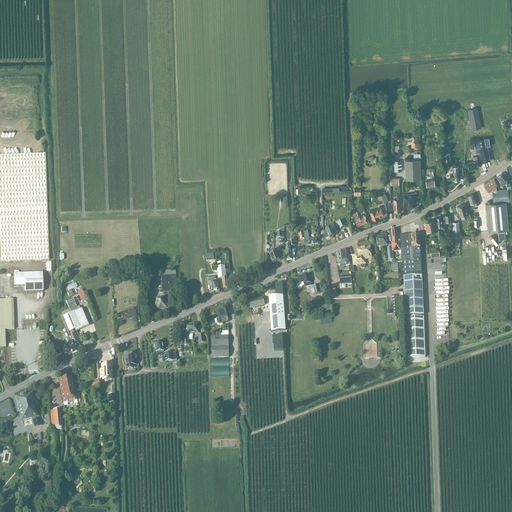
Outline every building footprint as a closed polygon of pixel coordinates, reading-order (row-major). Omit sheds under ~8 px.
[(468,110),(472,130),(482,128),(478,108),(468,110)] [(484,139),(474,141),(476,154),(480,153),(482,163),(490,161),(487,146),(490,146),(489,138),(484,139)] [(0,155),(0,245),(0,246),(1,262),(49,260),(45,154),(0,155)] [(477,157),(472,157),(473,161),(468,162),(469,170),(470,170),(471,171),(473,170),(474,169),(479,168),(477,157)] [(405,160),(406,180),(421,179),(420,159),(405,160)] [(454,174),(450,175),(451,180),(454,179),(454,180),(460,180),(460,175),(464,175),(463,167),(459,168),(459,166),(453,167),(453,168),(454,174)] [(502,173),(496,177),(502,185),(508,181),(502,173)] [(485,185),(489,191),(491,190),(492,191),(497,191),(496,186),(499,184),(495,178),(485,185)] [(427,187),(435,186),(434,179),(426,180),(427,187)] [(493,203),(486,203),(488,231),(508,229),(506,201),(509,201),(508,190),(497,191),(492,191),(493,203)] [(415,207),(415,201),(415,194),(403,195),(405,208),(415,207)] [(474,194),(468,196),(472,208),(477,206),(474,194)] [(464,215),(465,219),(470,217),(469,213),(468,214),(465,204),(457,207),(460,217),(464,215)] [(370,211),(373,219),(379,217),(380,217),(382,216),(384,215),(384,213),(388,211),(386,205),(370,211)] [(356,218),(358,225),(367,222),(364,215),(358,217),(356,218)] [(337,223),(340,229),(345,226),(343,220),(337,223)] [(436,229),(435,224),(435,220),(429,221),(428,220),(426,221),(426,222),(425,222),(426,230),(436,229)] [(326,231),(324,232),(325,237),(326,238),(329,237),(329,238),(330,238),(331,239),(333,238),(333,237),(333,236),(335,235),(334,234),(337,233),(334,226),(334,227),(332,223),(329,225),(326,226),(328,230),(326,231)] [(397,229),(391,230),(392,242),(391,242),(392,252),(399,251),(401,251),(401,240),(397,240),(397,229)] [(299,234),(300,240),(303,239),(304,241),(307,240),(308,246),(318,244),(316,238),(309,240),(307,232),(299,234)] [(419,234),(400,236),(401,240),(401,251),(401,254),(402,262),(403,262),(407,358),(425,358),(424,317),(422,276),(421,259),(419,234)] [(376,238),(377,246),(388,245),(387,237),(376,238)] [(293,241),(290,241),(290,244),(285,244),(287,260),(292,260),(291,246),(294,246),(293,241)] [(361,264),(361,267),(362,268),(364,268),(365,267),(365,264),(365,259),(371,258),(370,246),(365,247),(365,248),(358,249),(359,255),(353,256),(354,265),(361,264)] [(274,249),(268,252),(270,255),(271,258),(270,259),(271,262),(273,261),(273,262),(279,260),(276,252),(274,249)] [(343,251),(338,252),(339,265),(340,265),(340,267),(349,266),(350,266),(350,265),(348,249),(344,250),(343,251)] [(217,267),(219,279),(223,279),(224,289),(228,288),(227,279),(226,280),(225,266),(217,267)] [(42,273),(14,274),(14,287),(25,286),(25,292),(43,292),(42,273)] [(303,282),(305,287),(311,286),(309,274),(302,276),(297,277),(298,283),(303,282)] [(162,276),(163,292),(177,292),(176,276),(162,276)] [(208,277),(208,282),(211,282),(212,292),(219,291),(218,283),(217,283),(216,276),(208,277)] [(153,298),(156,311),(168,308),(166,296),(153,298)] [(271,331),(285,330),(283,296),(269,297),(271,331)] [(70,314),(63,317),(69,332),(75,330),(88,324),(82,309),(80,310),(79,307),(77,308),(73,298),(65,302),(70,314)] [(259,300),(254,301),(253,300),(248,301),(250,308),(264,304),(263,298),(258,299),(259,300)] [(13,299),(0,299),(0,345),(5,345),(4,329),(13,329),(13,299)] [(135,315),(139,314),(137,307),(134,308),(134,309),(121,313),(123,321),(136,317),(135,315)] [(217,319),(218,323),(220,324),(223,324),(224,322),(229,321),(225,309),(217,311),(219,318),(217,319)] [(186,336),(183,337),(184,344),(187,344),(187,337),(189,337),(189,334),(192,334),(191,324),(185,325),(186,336)] [(66,343),(63,345),(67,354),(77,350),(74,343),(80,341),(76,332),(75,330),(69,332),(72,339),(69,340),(69,339),(68,339),(66,339),(66,340),(65,341),(65,342),(66,343)] [(212,358),(229,357),(229,336),(212,337),(212,358)] [(159,342),(155,342),(155,349),(156,349),(156,353),(157,353),(157,356),(165,355),(166,361),(172,361),(171,352),(163,353),(163,350),(164,349),(163,348),(162,341),(162,342),(161,341),(160,341),(159,342)] [(364,356),(376,357),(376,348),(364,348),(364,356)] [(128,354),(128,357),(125,358),(126,369),(133,368),(133,365),(136,365),(136,360),(136,357),(135,353),(128,354)] [(103,369),(101,369),(102,378),(103,378),(103,379),(112,379),(112,364),(103,364),(103,369)] [(60,384),(59,384),(63,403),(67,402),(68,404),(73,402),(73,401),(77,400),(74,386),(72,377),(59,379),(60,384)] [(20,396),(15,397),(21,420),(32,418),(38,416),(34,400),(37,399),(36,396),(32,396),(32,393),(25,395),(25,394),(20,395),(20,396)] [(55,428),(62,427),(60,409),(53,410),(55,428)] [(40,418),(32,420),(34,427),(42,425),(40,418)]
